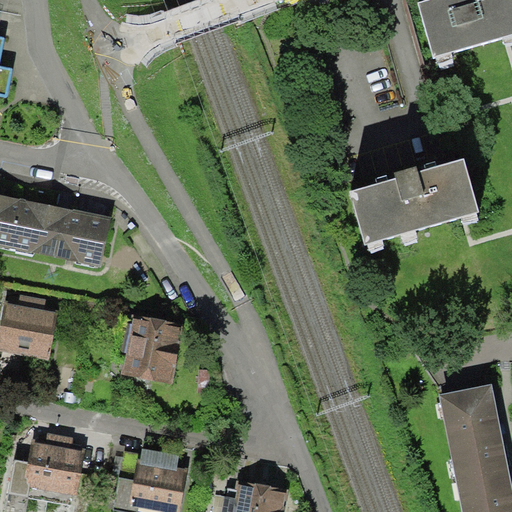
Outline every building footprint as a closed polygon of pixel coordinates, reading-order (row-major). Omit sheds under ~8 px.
[(511,0),(426,0),(418,2),(433,55),(511,33),(511,0)] [(0,96),(7,98),(13,71),(0,68),(0,64),(5,39),(0,38),(0,96)] [(400,181),(352,196),(369,249),(483,214),(466,161),(420,175),(419,172),(399,178),(400,181)] [(22,200),(0,194),(0,247),(11,250),(22,200)] [(113,219),(22,200),(11,250),(102,269),(113,219)] [(20,311),(10,309),(2,352),(50,361),(58,317),(44,315),(46,304),(22,300),(20,311)] [(179,334),(134,325),(124,376),(169,384),(179,334)] [(511,511),(511,474),(494,388),(443,399),(466,511),(511,511)] [(84,456),(34,447),(27,489),(76,498),(84,456)] [(124,484),(119,510),(131,511),(137,511),(138,508),(162,511),(182,511),(189,477),(178,474),(180,464),(148,458),(142,487),(124,484)] [(283,511),(287,493),(246,485),(244,494),(230,491),(226,511),(283,511)]
